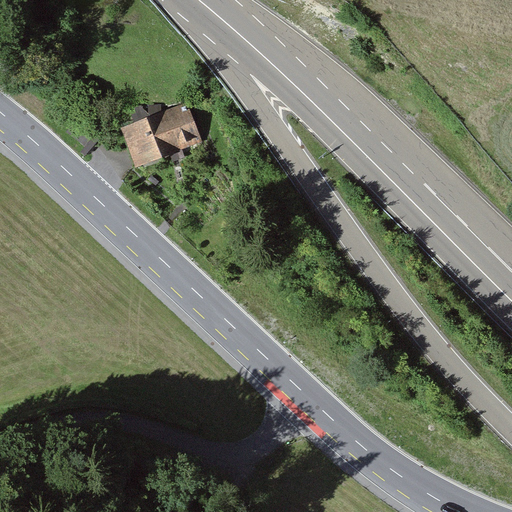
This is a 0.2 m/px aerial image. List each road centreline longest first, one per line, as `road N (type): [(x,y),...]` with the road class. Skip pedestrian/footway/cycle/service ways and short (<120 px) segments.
road 1 (secondary): [(184,0),(405,311),(511,431)]
road 2 (secondary): [(0,114),(306,397)]
road 3 (secondary): [(197,0),(456,246)]
road 4 (residential): [(306,397),(243,456),(129,424),(76,423),(0,445)]
road 5 (secondary): [(306,397),(392,471),(460,511)]
